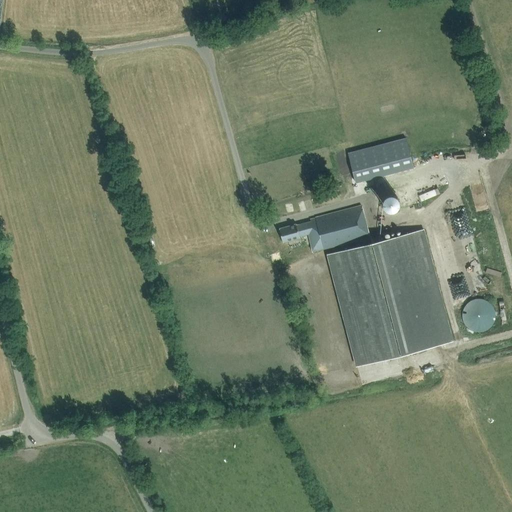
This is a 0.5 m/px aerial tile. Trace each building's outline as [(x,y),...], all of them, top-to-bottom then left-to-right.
[(224,14),(217,16),(219,23),(226,21),(224,14)] [(406,138),(348,153),(355,182),(414,167),(406,138)] [(351,172),(345,174),(349,190),(355,188),(351,172)] [(387,210),(388,210),(389,211),(390,211),(391,211),(392,211),(393,211),(394,210),(395,210),(396,209),(397,208),(398,207),(399,206),(399,205),(399,204),(400,203),(400,202),(400,201),(399,200),(399,199),(398,198),(397,197),(397,196),(396,195),(395,195),(394,194),(392,194),(391,194),(390,194),(389,194),(388,195),(387,195),(386,196),(385,196),(384,197),(384,198),(383,199),(383,201),(383,202),(383,203),(383,204),(383,205),(383,206),(384,207),(385,208),(386,209),(387,210)] [(296,224),(279,229),(283,243),(300,238),(300,237),(308,235),(312,252),(354,241),(358,246),(332,253),(361,365),(456,340),(426,228),(371,243),(361,206),(310,219),(311,221),(296,225),(296,224)] [(479,331),(482,331),(485,330),(488,329),(490,327),(492,324),(494,321),(495,318),(495,315),(495,312),(494,309),(493,307),(491,304),(488,302),(486,300),(482,299),(479,299),(476,299),(473,300),(470,302),(468,304),(465,307),(464,309),(463,312),(463,315),(463,318),(464,321),(465,323),(468,326),(470,328),(473,330),(476,331),(479,331)]
